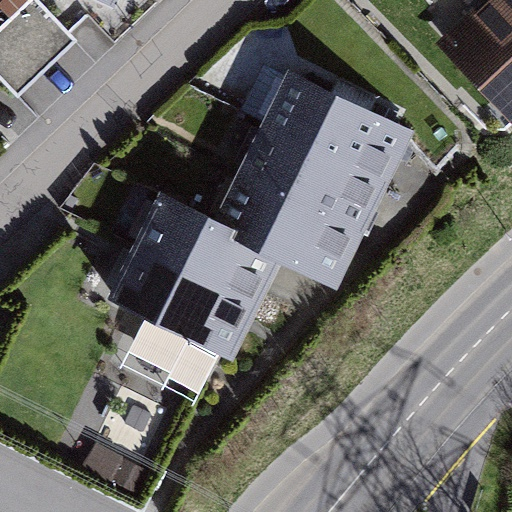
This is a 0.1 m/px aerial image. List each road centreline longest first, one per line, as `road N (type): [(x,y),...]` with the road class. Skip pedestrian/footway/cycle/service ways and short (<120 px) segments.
road 1 (residential): [(0,214),(228,0)]
road 2 (secondary): [(511,311),(335,511)]
